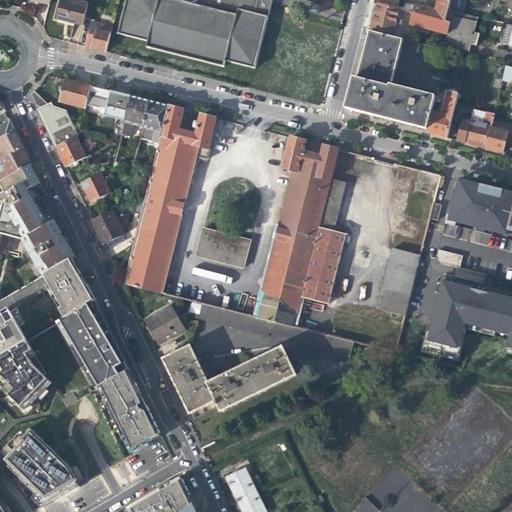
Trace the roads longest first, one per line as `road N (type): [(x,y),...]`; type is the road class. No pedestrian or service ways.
road 1 (residential): [(187,459),(7,82)]
road 2 (unknown): [(238,162),(220,168),(203,190),(185,251),(193,276),(214,281),(235,284),(254,273),(268,180),(260,166)]
road 3 (residential): [(30,55),(326,128)]
road 4 (residential): [(326,128),(511,174)]
road 5 (residential): [(326,128),(358,0)]
